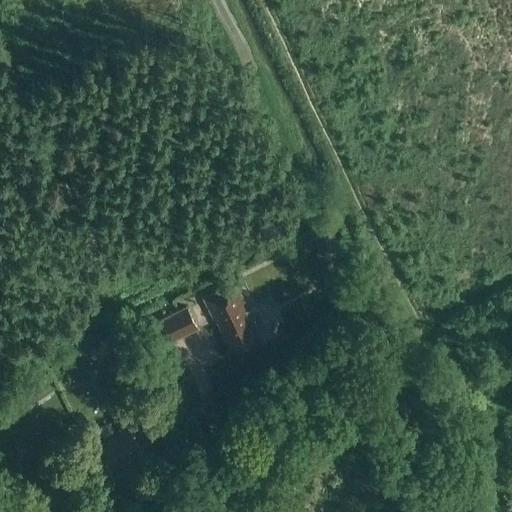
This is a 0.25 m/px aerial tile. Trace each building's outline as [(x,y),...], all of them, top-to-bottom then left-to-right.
[(339,247),(330,228),(312,236),(321,255),(339,247)] [(257,338),(255,333),(263,329),(265,323),(258,309),(252,307),(248,309),(234,280),(202,296),(214,319),(216,318),(232,350),(257,338)] [(156,322),(166,342),(195,327),(185,307),(156,322)] [(130,458),(154,445),(139,419),(119,430),(121,433),(91,450),(105,475),(131,460),(130,458)] [(35,511),(30,501),(8,511),(35,511)]
